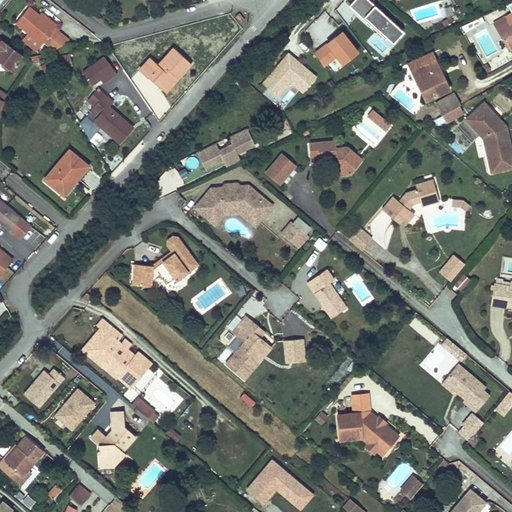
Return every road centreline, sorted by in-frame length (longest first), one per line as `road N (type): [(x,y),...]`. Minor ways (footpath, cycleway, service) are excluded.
road 1 (residential): [(34,335),(149,217),(175,214),(278,301)]
road 2 (residential): [(277,5),(71,230)]
road 3 (residential): [(54,0),(110,36),(235,2),(277,5)]
road 4 (unknown): [(76,292),(224,425)]
road 5 (residential): [(0,405),(98,487)]
road 6 (residential): [(71,230),(18,291),(34,335)]
